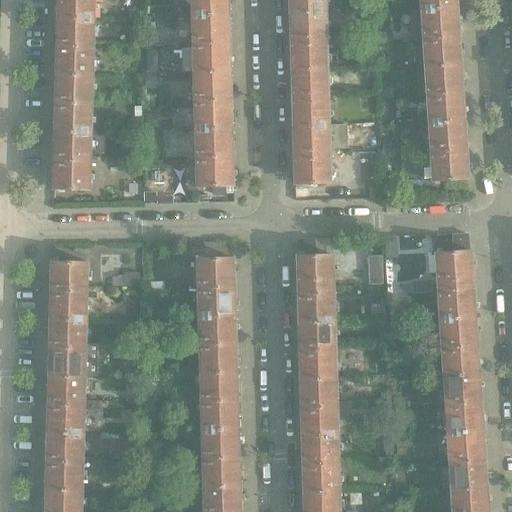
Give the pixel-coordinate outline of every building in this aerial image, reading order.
[(94,0),(59,0),(59,18),(94,19),(94,0)] [(228,0),(192,0),(193,15),(229,15),(228,0)] [(326,0),(290,0),(291,13),(326,12),(326,0)] [(383,0),(373,0),(374,10),(384,10),(383,0)] [(456,0),(421,0),(422,9),(457,7),(456,0)] [(457,7),(422,9),(426,67),(461,64),(457,7)] [(129,19),(129,20),(139,21),(139,20),(139,10),(129,10),(129,19)] [(326,12),(291,13),(292,70),(328,69),(326,12)] [(229,15),(193,15),(195,73),(230,72),(229,15)] [(94,19),(59,18),(57,75),(93,76),(94,19)] [(391,33),(378,33),(378,45),(391,45),(391,33)] [(185,49),(185,70),(193,70),(193,49),(185,49)] [(159,51),(147,52),(148,61),(156,60),(159,57),(159,51)] [(461,64),(426,67),(429,124),(465,122),(461,64)] [(328,69),(292,70),(294,127),(330,126),(328,69)] [(230,72),(195,73),(196,129),(232,128),(230,72)] [(93,76),(57,75),(56,133),(91,134),(93,76)] [(465,122),(429,124),(433,181),(469,179),(465,122)] [(330,126),(294,127),(296,184),(331,183),(330,126)] [(232,128),(196,129),(198,187),(234,186),(232,128)] [(91,134),(56,133),(54,189),(90,190),(91,134)] [(396,176),(382,177),(383,198),(423,196),(422,180),(396,181),(396,176)] [(141,200),(141,181),(129,181),(129,200),(141,200)] [(454,236),(454,253),(436,254),(441,322),(476,319),(472,251),(470,252),(468,235),(454,236)] [(333,256),(316,256),(314,240),(300,240),(299,257),(298,257),(300,325),(335,324),(333,256)] [(234,259),(207,259),(198,260),(200,316),(235,315),(234,259)] [(88,264),(63,263),(53,263),(51,321),(87,322),(88,264)] [(140,273),(124,273),(124,288),(140,288),(140,273)] [(431,281),(416,283),(417,294),(432,293),(431,281)] [(145,284),(145,294),(163,293),(163,283),(148,283),(148,284),(145,284)] [(414,285),(402,286),(403,296),(415,295),(414,285)] [(235,315),(200,316),(201,373),(237,372),(235,315)] [(476,319),(441,322),(444,379),(480,377),(476,319)] [(87,322),(51,321),(50,377),(85,378),(87,322)] [(335,324),(300,325),(301,382),(337,381),(335,324)] [(390,361),(390,344),(378,345),(379,362),(390,361)] [(237,372),(201,373),(203,430),(239,429),(237,372)] [(85,378),(50,377),(48,433),(84,434),(85,378)] [(480,377),(444,379),(448,436),(484,433),(480,377)] [(337,381),(301,382),(303,439),(338,437),(337,381)] [(139,386),(125,386),(125,400),(139,400),(139,386)] [(392,411),(407,410),(407,397),(392,398),(392,411)] [(140,411),(127,411),(127,430),(140,430),(140,411)] [(239,429),(203,430),(205,487),(240,486),(239,429)] [(84,434),(48,433),(47,489),(83,490),(84,434)] [(484,433),(448,436),(452,492),(487,490),(484,433)] [(392,435),(384,435),(384,444),(393,443),(392,435)] [(338,437),(303,439),(304,495),(340,494),(338,437)] [(240,511),(240,486),(205,487),(205,511),(240,511)] [(82,511),(83,490),(47,489),(46,511),(82,511)] [(488,511),(487,490),(452,492),(453,511),(488,511)] [(340,511),(340,494),(304,495),(304,511),(340,511)]
